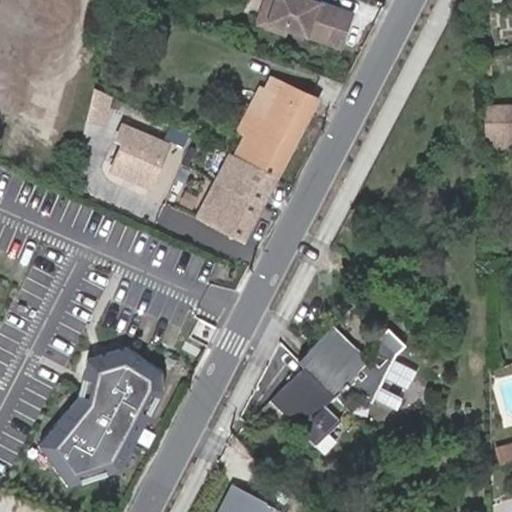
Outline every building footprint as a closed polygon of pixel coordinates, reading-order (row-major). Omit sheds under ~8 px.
[(263,0),(256,21),(284,32),(287,25),(337,44),(350,13),(317,0),(263,0)] [(277,177),(319,97),(273,77),(265,91),(260,88),(238,129),(246,133),(234,155),(277,177)] [(109,123),(114,90),(95,87),(90,120),(109,123)] [(511,112),(484,113),(485,140),(511,139),(511,112)] [(173,144),(127,125),(107,171),(153,190),(173,144)] [(234,155),(229,152),(195,217),(244,241),(277,177),(234,155)] [(362,267),(350,280),(372,303),(384,290),(362,267)] [(350,280),(346,284),(368,306),(372,303),(350,280)] [(387,358),(403,342),(385,324),(375,335),(371,348),(364,356),(329,321),(293,358),(300,365),(332,395),(345,382),(364,394),(387,358)] [(126,346),(86,359),(76,395),(38,445),(68,487),(120,470),(163,390),(163,370),(126,346)] [(405,408),(418,365),(391,357),(378,400),(405,408)] [(333,413),(342,405),(332,395),(300,365),(266,400),(313,446),(340,419),(333,413)] [(506,444),(497,446),(502,461),(510,459),(506,444)] [(280,511),(281,511),(232,488),(219,511),(280,511)]
